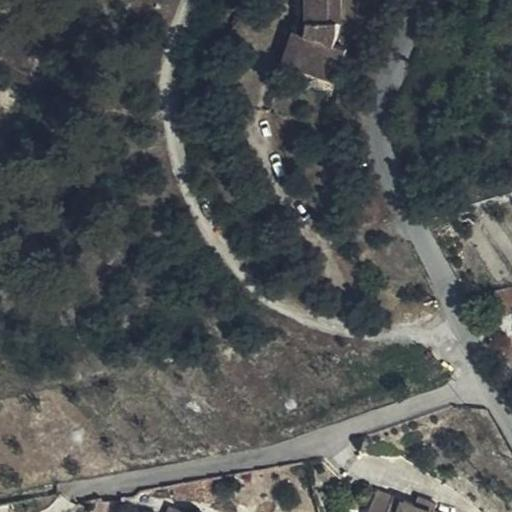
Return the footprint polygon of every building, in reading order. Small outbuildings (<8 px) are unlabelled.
[(300,18),(291,48),(335,61),(344,30),(333,26),(336,13),(335,7),(338,5),(337,0),(304,0),(305,18),(300,18)] [(280,45),(291,48),(300,18),(289,14),(280,45)] [(511,283),(494,287),(498,308),(511,305),(511,283)] [(227,511),(166,479),(153,504),(168,511),(227,511)] [(458,511),(435,502),(417,495),(378,479),(364,511),(458,511)] [(417,495),(435,502),(439,494),(420,486),(417,495)]
